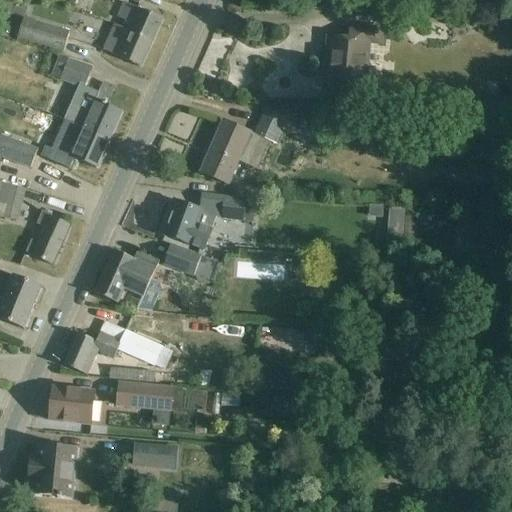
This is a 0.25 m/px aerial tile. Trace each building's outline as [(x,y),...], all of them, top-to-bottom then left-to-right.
[(127,31),(153,42),(163,20),(124,3),(117,19),(130,24),(127,31)] [(24,19),(18,39),(64,53),(70,33),(24,19)] [(80,20),(74,34),(97,43),(103,29),(80,20)] [(153,42),(127,31),(115,25),(112,32),(103,51),(141,68),(153,42)] [(324,86),(344,88),(363,90),(367,44),(377,45),(379,30),(371,29),(351,28),(350,40),(328,38),(328,40),(333,40),(332,60),(334,60),(333,67),(326,66),(324,86)] [(79,87),(83,89),(84,87),(92,68),(60,57),(53,76),(61,80),(79,87)] [(72,125),(109,141),(122,113),(107,106),(95,101),(99,94),(84,87),(83,89),(79,87),(64,121),(72,125)] [(444,101),(444,103),(436,103),(435,111),(444,112),(444,114),(492,117),(493,104),(444,101)] [(288,118),(266,110),(256,136),(223,122),(201,174),(230,186),(240,163),(252,168),(264,142),(277,146),(288,118)] [(56,162),(55,163),(71,170),(75,160),(97,170),(109,141),(72,125),(61,150),(47,144),(42,156),(56,162)] [(0,137),(0,155),(29,167),(36,150),(1,136),(0,137)] [(0,216),(17,221),(25,189),(0,183),(0,216)] [(496,213),(507,214),(510,189),(499,188),(496,213)] [(222,219),(243,222),(253,223),(256,202),(246,201),(203,195),(201,207),(223,210),(222,219)] [(164,236),(199,249),(196,255),(220,265),(224,255),(205,248),(212,231),(195,225),(200,211),(176,202),(164,236)] [(389,224),(405,225),(406,210),(390,209),(389,224)] [(71,227),(49,217),(43,214),(37,226),(44,230),(38,244),(32,241),(26,255),(53,267),(71,227)] [(213,284),(220,265),(196,255),(171,246),(163,266),(194,278),(197,281),(208,286),(213,284)] [(114,252),(95,295),(118,305),(125,290),(143,298),(137,312),(152,313),(162,292),(159,285),(151,282),(160,263),(156,261),(138,253),(134,261),(114,252)] [(0,278),(0,296),(33,310),(41,289),(2,273),(0,278)] [(351,288),(350,305),(370,306),(370,303),(378,303),(378,292),(371,292),(371,290),(351,288)] [(0,320),(6,323),(24,331),(33,310),(0,296),(0,320)] [(97,354),(113,362),(118,351),(139,360),(154,367),(163,348),(126,332),(121,342),(101,333),(97,342),(78,334),(64,366),(87,376),(97,354)] [(248,343),(217,340),(216,353),(246,356),(248,343)] [(110,381),(120,382),(153,386),(154,374),(111,369),(110,381)] [(269,376),(268,391),(288,392),(289,378),(269,376)] [(174,388),(153,386),(120,382),(117,408),(171,414),(174,388)] [(51,421),(93,426),(97,394),(54,389),(51,421)] [(238,409),(238,399),(220,398),(219,408),(238,409)] [(330,434),(330,431),(364,432),(364,414),(331,413),(330,416),(308,416),(307,433),(330,434)] [(178,448),(135,444),(133,468),(176,472),(178,448)] [(32,459),(29,483),(31,483),(32,481),(38,481),(36,496),(58,498),(58,499),(62,500),(62,498),(72,499),(76,451),(41,448),(40,460),(32,459)] [(158,490),(156,511),(177,511),(180,492),(158,490)] [(511,511),(511,498),(505,497),(503,511),(511,511)]
